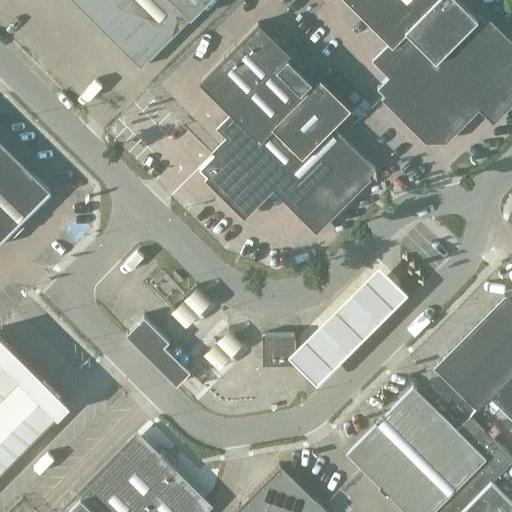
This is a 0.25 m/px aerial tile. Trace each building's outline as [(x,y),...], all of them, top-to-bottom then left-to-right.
[(74,0),(140,65),(204,0),(74,0)] [(511,46),(477,12),(473,15),(458,0),(348,0),(390,42),(376,56),(390,71),(376,85),(427,136),(443,136),(478,101),(492,115),(511,95),(511,46)] [(315,224),(373,166),(330,123),(348,104),(318,74),(315,78),(257,21),(199,80),(233,114),(219,129),(228,137),(199,167),(243,211),(272,182),(315,224)] [(92,97),(106,87),(100,79),(86,89),(92,97)] [(0,246),(11,236),(7,232),(35,203),(39,207),(53,193),(49,190),(53,185),(0,131),(0,246)] [(407,290),(378,262),(287,351),(297,361),(316,380),(407,290)] [(199,277),(176,305),(193,319),(217,291),(199,277)] [(434,364),(476,407),(490,393),(511,414),(511,300),(504,293),(434,364)] [(143,313),(137,319),(125,332),(175,382),(189,368),(163,343),(168,338),(143,313)] [(234,320),(208,344),(223,360),(249,336),(234,320)] [(261,331),(261,362),(293,361),(293,331),(261,331)] [(0,465),(66,400),(0,333),(0,465)] [(510,456),(479,424),(468,435),(456,424),(453,427),(411,384),(347,448),(411,511),(511,511),(511,498),(489,476),(510,456)] [(467,413),(456,424),(468,435),(479,424),(467,413)] [(134,438),(78,494),(73,489),(59,502),(49,511),(187,511),(198,502),(167,471),(174,464),(158,449),(152,455),(134,438)] [(322,511),(327,508),(279,461),(228,511),(322,511)]
